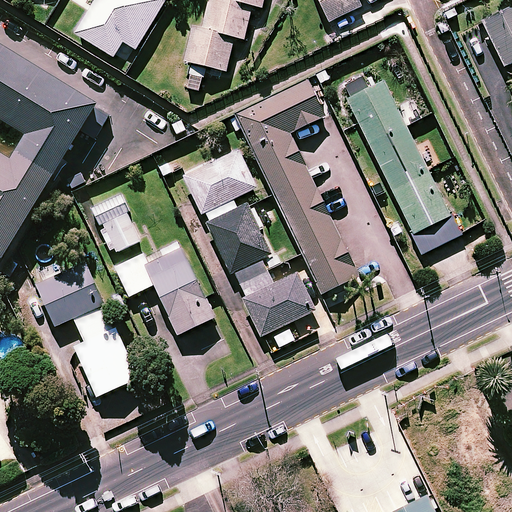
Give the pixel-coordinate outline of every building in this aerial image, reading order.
[(139,0),(102,0),(128,17),(139,0)] [(209,0),(202,28),(193,26),(185,61),(227,71),(235,37),(245,40),(254,6),(263,8),(264,0),(209,0)] [(319,0),(330,22),(362,6),(359,0),(319,0)] [(511,62),(511,6),(483,22),(505,66),(511,62)] [(137,44),(123,21),(109,29),(123,52),(137,44)] [(0,41),(0,262),(99,103),(28,59),(0,41)] [(325,116),(308,81),(236,116),(322,294),(358,276),(289,134),(325,116)] [(460,236),(385,81),(348,99),(423,254),(460,236)] [(239,284),(268,270),(264,262),(274,257),(248,202),(237,207),(233,199),(258,188),(241,149),(184,176),(202,213),(205,212),(209,220),(206,222),(230,275),(235,273),(239,284)] [(141,241),(123,195),(93,206),(112,253),(141,241)] [(159,247),(162,252),(145,260),(143,255),(116,267),(130,296),(156,284),(179,334),(215,317),(183,248),(179,238),(159,247)] [(75,317),(105,305),(87,262),(38,283),(56,326),(75,317)] [(105,305),(75,317),(86,342),(76,346),(97,396),(139,378),(117,328),(115,329),(105,305)] [(446,418),(448,455),(441,498),(481,504),(488,454),(486,417),(446,418)] [(435,511),(429,498),(399,511),(435,511)]
